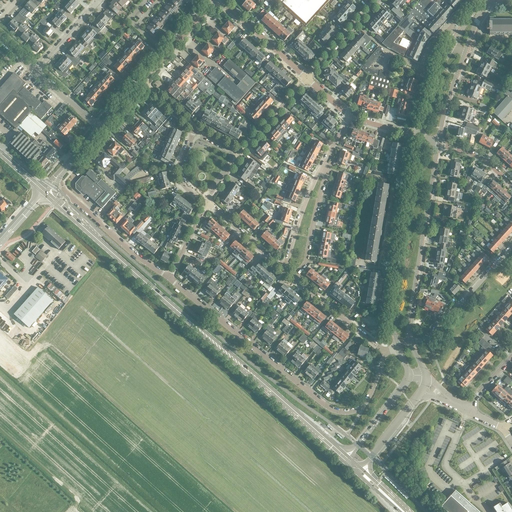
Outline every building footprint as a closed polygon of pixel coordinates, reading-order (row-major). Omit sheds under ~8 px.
[(30,1),(37,8),(38,8),(40,6),(39,5),(41,2),(42,3),(44,0),(32,0),(31,2),(30,1)] [(74,0),(72,0),(69,4),(75,10),(80,5),(74,0)] [(124,9),(114,0),(108,7),(118,16),(120,13),(119,12),(122,8),(124,9)] [(130,2),(127,0),(114,0),(124,9),(126,6),(125,5),(128,1),(130,2)] [(169,0),(169,1),(179,10),(185,3),(182,1),(181,0),(169,0)] [(249,0),(248,0),(245,3),(252,9),(254,6),(255,5),(249,0)] [(279,0),(306,24),(327,0),(279,0)] [(347,4),(345,6),(352,12),(356,8),(351,4),(353,2),(351,0),(346,0),(348,1),(346,3),(347,4)] [(402,6),(395,0),(391,0),(389,2),(395,7),(391,11),(397,16),(400,19),(404,15),(399,10),(402,6)] [(422,16),(426,11),(430,7),(434,2),(433,4),(428,0),(421,0),(414,8),(413,10),(409,14),(413,17),(414,16),(426,27),(425,28),(432,34),(433,33),(433,34),(437,29),(430,23),(430,22),(422,16)] [(435,3),(438,5),(449,16),(453,11),(442,1),(441,2),(438,0),(438,1),(437,0),(435,0),(434,2),(435,3)] [(444,0),(447,3),(455,9),(459,5),(453,0),(444,0)] [(30,1),(19,14),(27,20),(35,28),(36,26),(26,16),(30,11),(33,14),(37,8),(30,1)] [(165,5),(163,7),(173,16),(179,10),(169,1),(170,2),(166,6),(165,5)] [(59,12),(63,7),(58,2),(53,7),(59,12)] [(449,16),(438,5),(435,3),(434,2),(430,7),(438,13),(445,20),(449,16)] [(252,9),(245,3),(242,7),(248,13),(252,9)] [(75,10),(69,4),(65,9),(71,14),(75,10)] [(352,12),(345,6),(343,8),(342,7),(341,9),(348,16),(352,12)] [(159,12),(157,14),(167,23),(173,16),(163,7),(163,8),(164,9),(160,13),(159,12)] [(438,13),(430,7),(426,11),(429,14),(441,25),(445,20),(438,13)] [(326,11),(322,8),(319,11),(327,18),(329,15),(325,12),(326,11)] [(383,10),(382,11),(381,11),(379,13),(379,14),(386,20),(388,18),(389,19),(391,17),(386,12),(386,11),(383,8),(382,9),(383,10)] [(102,14),(98,18),(105,25),(109,20),(110,21),(115,15),(109,9),(104,15),(102,14)] [(348,16),(341,9),(339,11),(340,12),(338,14),(345,20),(348,16)] [(441,25),(429,14),(426,11),(422,16),(430,22),(437,29),(441,25)] [(61,13),(56,18),(63,23),(67,19),(61,13)] [(386,20),(379,14),(379,13),(377,16),(376,18),(384,25),(385,23),(384,22),(386,20)] [(27,20),(19,14),(8,26),(16,33),(18,30),(23,24),(27,20)] [(153,18),(151,21),(161,30),(167,23),(157,14),(156,14),(158,16),(154,20),(153,18)] [(262,21),(266,25),(272,18),(268,14),(262,21)] [(345,20),(338,14),(336,17),(335,16),(331,20),(334,23),(337,20),(341,24),(345,20)] [(413,17),(409,14),(398,26),(406,33),(413,40),(425,45),(427,40),(431,35),(432,34),(425,28),(424,29),(420,25),(419,27),(411,20),(413,17)] [(54,33),(46,25),(50,21),(45,16),(40,22),(45,27),(41,30),(49,38),(54,33)] [(63,23),(56,18),(52,22),(58,28),(63,23)] [(105,25),(98,18),(93,23),(96,25),(94,27),(100,33),(102,30),(101,29),(105,25)] [(272,18),(266,25),(271,29),(277,22),(272,18)] [(384,25),(376,18),(374,19),(372,21),(372,22),(379,28),(381,25),(382,27),(384,25)] [(493,18),(490,18),(490,21),(487,21),(487,23),(487,24),(485,25),(484,26),(484,27),(484,28),(485,28),(485,29),(486,29),(487,29),(487,33),(490,33),(490,35),(493,35),(511,34),(511,18),(493,19),(493,18)] [(154,36),(161,30),(151,21),(150,21),(152,23),(148,26),(147,25),(145,27),(154,36)] [(379,28),(372,22),(372,21),(370,24),(369,26),(368,25),(367,26),(371,29),(371,28),(376,33),(378,31),(377,30),(379,28)] [(229,22),(225,26),(231,31),(235,27),(229,22)] [(277,22),(271,29),(275,33),(281,26),(282,25),(281,23),(279,25),(277,22)] [(329,27),(326,30),(324,29),(322,31),(330,38),(335,33),(332,30),(334,28),(330,23),(327,26),(329,27)] [(29,29),(23,24),(18,30),(23,35),(21,37),(21,38),(29,29)] [(294,31),(297,33),(303,26),(300,24),(294,31)] [(231,31),(225,26),(222,29),(228,35),(231,31)] [(281,26),(275,33),(280,37),(286,30),(281,26)] [(398,38),(399,37),(401,39),(406,33),(398,26),(393,32),(382,44),(387,48),(398,54),(404,57),(404,56),(407,49),(396,45),(394,43),(398,38)] [(89,28),(85,33),(92,39),(96,35),(97,35),(100,33),(94,27),(91,30),(89,28)] [(29,29),(21,38),(27,43),(29,40),(34,34),(32,37),(28,34),(31,31),(29,29)] [(286,30),(280,37),(285,41),(291,35),(286,30)] [(293,39),(297,43),(299,40),(301,41),(302,40),(302,38),(300,37),(304,33),(301,30),(293,39)] [(330,38),(322,31),(320,34),(322,35),(319,38),(318,36),(315,39),(320,44),(322,41),(325,43),(330,38)] [(94,41),(92,39),(85,33),(81,37),(83,39),(81,41),(90,50),(93,48),(90,45),(94,41)] [(218,33),(215,37),(221,43),(224,45),(229,40),(226,37),(225,38),(218,33)] [(40,39),(34,34),(29,40),(35,45),(32,47),(32,48),(40,39)] [(378,35),(375,38),(381,43),(384,40),(378,35)] [(231,40),(235,44),(235,45),(239,40),(234,36),(231,40)] [(359,36),(354,41),(360,46),(365,41),(359,36)] [(221,43),(215,37),(212,41),(218,46),(221,43)] [(40,39),(32,48),(38,53),(43,47),(39,44),(42,41),(40,39)] [(244,39),(242,41),(240,39),(239,40),(235,45),(237,47),(238,46),(243,51),(250,43),(244,39)] [(138,41),(136,43),(132,40),(130,42),(131,44),(140,52),(144,47),(138,41)] [(292,48),(296,51),(302,44),(301,43),(302,42),(301,41),(299,40),(297,43),(292,48)] [(420,56),(425,45),(413,40),(412,42),(409,48),(408,51),(420,56)] [(90,50),(81,41),(79,44),(77,42),(73,47),(80,53),(82,55),(85,51),(87,53),(90,50)] [(360,46),(354,41),(350,46),(355,51),(360,46)] [(250,43),(243,51),(244,50),(250,54),(255,48),(250,43)] [(136,56),(140,52),(131,44),(128,48),(130,50),(136,56)] [(208,44),(205,48),(211,54),(215,50),(208,44)] [(303,44),(302,44),(296,51),(300,55),(306,48),(304,46),(305,45),(303,44)] [(355,51),(350,46),(345,51),(351,57),(355,51)] [(80,53),(73,47),(68,51),(70,53),(68,56),(78,64),(80,62),(76,58),(80,53)] [(487,53),(497,59),(498,60),(503,52),(499,50),(498,52),(491,47),(487,53)] [(211,54),(205,48),(201,52),(208,57),(211,54)] [(255,48),(250,54),(255,59),(260,53),(255,48)] [(306,48),(300,55),(304,58),(310,51),(311,51),(309,49),(308,49),(306,48)] [(369,68),(383,52),(378,48),(367,61),(361,68),(369,75),(372,75),(369,86),(374,87),(376,88),(389,95),(389,93),(390,89),(388,88),(391,79),(396,59),(390,58),(386,72),(369,69),(369,68)] [(124,53),(126,54),(133,60),(136,56),(130,50),(128,49),(124,53)] [(310,51),(304,58),(305,59),(304,59),(306,61),(307,60),(309,62),(316,54),(313,52),(312,53),(310,51)] [(351,57),(345,51),(340,57),(346,62),(351,57)] [(420,56),(408,51),(405,56),(417,62),(420,56)] [(126,54),(124,53),(123,54),(125,56),(122,59),(129,64),(133,60),(126,54)] [(260,53),(255,59),(252,62),(251,61),(243,71),(244,71),(247,68),(248,69),(253,63),(254,62),(255,62),(257,61),(260,64),(266,58),(260,53)] [(106,57),(102,62),(106,66),(108,64),(111,62),(108,59),(110,58),(111,57),(108,55),(107,55),(106,57)] [(198,55),(195,59),(203,66),(205,63),(204,62),(205,61),(198,55)] [(78,64),(68,56),(66,58),(64,56),(60,61),(69,69),(73,66),(75,68),(78,64)] [(353,60),(359,65),(361,67),(363,65),(360,63),(355,58),(353,60)] [(482,62),(479,68),(488,72),(491,67),(495,69),(497,64),(488,58),(486,61),(485,64),(482,62)] [(122,59),(118,63),(125,69),(129,64),(122,59)] [(203,66),(195,59),(191,63),(198,69),(200,66),(202,67),(203,66)] [(255,83),(229,60),(223,67),(241,82),(237,86),(246,94),(255,83)] [(69,69),(60,61),(56,66),(58,67),(55,70),(65,79),(68,75),(66,73),(69,69)] [(265,68),(270,73),(275,67),(270,62),(265,68)] [(343,68),(341,66),(337,62),(335,64),(341,70),(343,68)] [(118,63),(115,66),(114,67),(121,73),(125,69),(118,63)] [(198,73),(190,65),(186,68),(194,75),(190,79),(195,83),(191,88),(190,87),(191,86),(189,84),(188,85),(188,84),(185,87),(191,93),(205,78),(198,73)] [(275,67),(270,73),(267,76),(268,77),(269,77),(271,77),(273,80),(281,71),(275,67)] [(194,75),(186,68),(183,72),(190,79),(194,75)] [(216,68),(207,77),(214,83),(233,100),(231,102),(235,106),(246,94),(237,86),(216,68)] [(327,79),(328,80),(335,72),(334,73),(332,71),(333,70),(331,68),(328,71),(327,71),(325,73),(326,74),(324,76),(326,78),(325,78),(326,79),(327,79)] [(488,72),(479,68),(477,73),(480,75),(480,76),(483,78),(483,77),(486,78),(488,72)] [(286,76),(281,71),(273,80),(272,81),(277,85),(272,90),(270,92),(271,93),(286,76)] [(190,79),(183,72),(179,76),(186,83),(190,79)] [(335,72),(328,80),(332,83),(338,77),(336,75),(337,74),(335,72)] [(26,84),(14,73),(0,88),(0,115),(15,129),(32,111),(41,120),(52,108),(45,101),(42,104),(23,87),(26,84)] [(108,75),(104,79),(110,85),(114,81),(108,75)] [(291,81),(286,76),(271,93),(275,97),(277,95),(274,92),(279,86),(278,85),(281,82),(286,87),(291,81)] [(338,77),(332,83),(336,87),(343,79),(341,77),(340,78),(338,77)] [(345,85),(350,79),(347,77),(342,83),(345,85)] [(205,78),(191,93),(193,94),(198,88),(205,94),(207,91),(213,95),(218,90),(212,85),(205,78)] [(407,81),(406,84),(416,87),(418,81),(407,78),(406,80),(407,81)] [(110,85),(104,79),(101,82),(100,80),(98,82),(107,89),(110,85)] [(485,79),(483,83),(494,88),(496,88),(497,85),(496,85),(496,84),(485,79)] [(191,93),(185,87),(183,85),(182,85),(177,80),(174,83),(173,82),(170,87),(177,93),(185,100),(191,93)] [(493,90),(494,88),(483,83),(479,81),(477,87),(472,85),(469,90),(479,94),(482,95),(484,89),(485,90),(486,89),(490,90),(491,91),(493,90)] [(103,94),(107,89),(98,82),(94,86),(96,88),(103,94)] [(416,87),(406,84),(405,87),(404,87),(402,93),(406,94),(407,91),(414,93),(416,87)] [(348,98),(354,90),(349,86),(343,93),(348,98)] [(177,93),(170,87),(166,91),(174,97),(177,93)] [(96,88),(92,92),(99,98),(103,94),(96,88)] [(479,94),(469,90),(467,96),(471,97),(471,99),(474,100),(474,98),(477,99),(479,94)] [(511,91),(510,94),(507,91),(499,101),(501,103),(493,113),(502,121),(511,109),(511,91)] [(92,92),(89,96),(87,95),(95,102),(99,98),(92,92)] [(191,93),(185,100),(183,103),(186,105),(184,107),(188,110),(194,104),(192,102),(193,101),(191,99),(193,98),(191,96),(193,94),(191,93)] [(95,102),(87,95),(85,97),(87,98),(84,101),(91,107),(95,102)] [(302,108),(303,107),(310,99),(306,95),(300,101),(299,102),(299,103),(301,105),(300,106),(302,108)] [(264,99),(262,100),(269,106),(273,101),(268,96),(265,100),(264,99)] [(363,107),(365,98),(366,96),(363,96),(362,97),(360,96),(359,102),(358,101),(357,104),(358,104),(358,105),(363,107)] [(410,105),(404,103),(405,100),(397,98),(395,104),(400,105),(399,109),(409,111),(410,108),(410,107),(410,105)] [(310,99),(303,107),(305,108),(306,107),(308,109),(314,102),(310,99)] [(259,106),(264,111),(269,106),(262,100),(263,101),(259,106)] [(373,102),(370,101),(368,110),(373,111),(376,101),(374,100),(373,102)] [(376,101),(373,111),(378,113),(381,104),(378,103),(378,101),(376,101)] [(314,102),(308,109),(310,111),(309,112),(311,114),(318,106),(314,102)] [(194,104),(188,110),(192,114),(194,112),(195,114),(199,109),(198,108),(199,106),(197,104),(196,105),(194,104)] [(152,106),(148,110),(163,124),(167,120),(160,113),(152,106)] [(244,111),(240,107),(238,106),(236,108),(238,110),(242,113),(244,115),(246,113),(243,111),(244,111)] [(259,106),(254,111),(260,116),(264,111),(259,106)] [(318,106),(311,114),(313,116),(314,114),(316,116),(322,110),(318,106)] [(475,111),(473,111),(464,108),(462,114),(475,117),(476,112),(475,111)] [(205,123),(210,114),(212,112),(207,109),(201,121),(205,123)] [(409,111),(399,109),(398,109),(397,111),(398,111),(397,115),(403,116),(402,119),(406,120),(407,117),(409,111),(409,112),(409,111)] [(163,124),(148,110),(145,115),(156,125),(155,127),(153,125),(150,128),(155,132),(155,133),(163,124)] [(260,116),(254,111),(253,110),(252,112),(253,113),(250,116),(252,118),(255,121),(260,116)] [(31,137),(35,133),(39,136),(43,131),(47,126),(32,112),(19,126),(31,137)] [(210,114),(205,123),(210,126),(214,118),(212,117),(213,116),(210,114)] [(475,117),(462,114),(460,119),(472,123),(473,121),(474,121),(475,117)] [(68,115),(64,119),(73,127),(77,122),(73,119),(74,119),(71,116),(70,117),(69,115),(68,115)] [(292,118),(288,115),(284,120),(289,125),(294,119),(292,118)] [(214,118),(210,126),(215,128),(220,118),(216,116),(214,118)] [(322,123),(326,127),(333,119),(331,117),(330,117),(329,116),(326,118),(325,117),(323,120),(324,121),(322,123)] [(220,118),(215,128),(219,131),(223,123),(221,122),(222,121),(220,119),(220,118)] [(66,121),(62,125),(69,131),(73,127),(64,119),(66,121)] [(333,119),(326,127),(332,133),(336,128),(335,128),(336,127),(335,126),(337,124),(336,123),(336,122),(335,122),(336,121),(333,119)] [(500,126),(501,125),(500,125),(497,122),(494,119),(491,122),(498,128),(500,126)] [(289,125),(284,120),(279,125),(285,130),(288,133),(290,131),(286,128),(289,125)] [(147,128),(139,121),(135,125),(142,131),(145,134),(147,132),(145,131),(147,128)] [(69,131),(62,125),(60,123),(56,128),(65,135),(69,131)] [(223,123),(219,131),(224,133),(229,124),(226,123),(226,124),(223,123)] [(229,124),(224,133),(228,136),(233,128),(230,127),(231,126),(229,124)] [(142,131),(135,125),(131,130),(138,135),(140,133),(145,138),(142,141),(146,145),(151,139),(149,137),(145,134),(142,131)] [(285,130),(279,125),(275,129),(280,134),(280,135),(282,136),(283,138),(285,135),(282,132),(285,130)] [(233,128),(228,136),(233,138),(238,129),(235,128),(235,129),(233,128)] [(172,131),(171,131),(168,129),(167,132),(179,137),(181,132),(173,129),(172,131)] [(238,129),(233,138),(238,141),(242,133),(240,132),(240,131),(238,129)] [(275,129),(270,135),(271,135),(269,137),(274,142),(276,140),(278,141),(282,136),(280,135),(280,134),(275,129)] [(56,134),(52,130),(47,136),(51,140),(54,143),(54,144),(60,149),(63,146),(57,140),(58,140),(54,136),(56,134)] [(353,139),(356,140),(359,131),(353,130),(352,132),(351,135),(352,135),(350,139),(353,140),(353,139)] [(177,142),(179,137),(167,132),(165,137),(169,139),(177,142)] [(369,134),(364,133),(361,143),(364,143),(364,142),(367,143),(369,134)] [(49,162),(48,161),(31,145),(18,134),(10,143),(29,161),(29,163),(30,164),(32,164),(43,173),(47,169),(45,166),(49,162)] [(128,134),(125,137),(135,146),(137,144),(135,142),(136,142),(128,134)] [(294,143),(295,143),(298,137),(296,135),(295,137),(291,134),(289,136),(291,138),(293,140),(292,141),(294,143)] [(373,146),(373,148),(377,149),(379,141),(374,140),(374,139),(375,136),(369,134),(367,143),(369,144),(369,145),(373,146)] [(479,143),(484,146),(488,139),(485,137),(485,136),(483,135),(479,143)] [(135,146),(125,137),(122,140),(130,148),(131,147),(133,149),(135,146)] [(177,142),(169,139),(168,141),(167,140),(166,143),(175,147),(177,142)] [(488,139),(484,146),(489,148),(494,141),(492,139),(491,140),(488,139)] [(35,140),(31,145),(48,161),(57,153),(43,141),(40,144),(35,140)] [(316,140),(313,146),(320,150),(323,144),(316,140)] [(264,141),(260,146),(265,151),(270,146),(268,144),(268,145),(264,141)] [(112,144),(111,146),(119,153),(121,151),(119,149),(121,147),(115,142),(114,142),(113,142),(112,143),(112,144)] [(175,147),(166,143),(165,145),(166,146),(165,148),(173,152),(175,147)] [(400,156),(402,146),(393,144),(392,147),(391,147),(390,151),(392,151),(391,154),(400,156)] [(119,153),(111,146),(109,148),(108,148),(107,149),(107,150),(107,151),(113,156),(115,154),(117,156),(119,153)] [(171,156),(173,152),(165,148),(161,146),(159,151),(162,152),(171,156)] [(265,151),(260,146),(255,151),(259,155),(258,155),(260,156),(265,151)] [(320,150),(313,146),(310,152),(316,156),(320,150)] [(496,154),(501,158),(506,152),(504,150),(504,149),(502,147),(496,154)] [(141,152),(140,151),(139,150),(137,152),(134,150),(131,154),(136,158),(141,152)] [(162,153),(159,151),(156,159),(165,163),(166,160),(169,161),(171,156),(162,152),(162,153)] [(352,155),(349,154),(341,151),(340,157),(350,161),(352,156),(352,155)] [(316,156),(310,152),(306,158),(313,162),(316,156)] [(506,152),(501,158),(505,162),(511,156),(506,152)] [(108,155),(107,156),(104,154),(100,158),(107,164),(109,161),(116,168),(109,176),(114,181),(115,180),(126,190),(131,185),(127,182),(126,181),(119,175),(125,169),(108,155)] [(398,165),(400,156),(391,154),(391,157),(389,157),(388,161),(390,161),(389,164),(398,165)] [(263,164),(266,167),(269,164),(261,157),(258,159),(262,162),(264,163),(263,164)] [(310,168),(313,162),(306,158),(304,157),(299,167),(307,171),(309,168),(310,168)] [(350,161),(340,157),(338,163),(346,165),(347,162),(351,163),(351,164),(358,167),(359,164),(350,161)] [(107,164),(100,158),(96,163),(102,168),(107,164)] [(250,159),(247,163),(254,169),(255,166),(257,167),(258,165),(250,159)] [(451,163),(450,170),(459,172),(460,166),(461,167),(461,165),(460,164),(461,161),(455,160),(454,163),(451,163)] [(254,169),(247,163),(243,168),(253,174),(254,172),(253,172),(253,171),(252,170),(254,169)] [(397,175),(398,165),(389,164),(389,167),(387,166),(387,171),(388,171),(388,174),(395,175),(397,175)] [(253,174),(243,168),(240,172),(248,177),(252,180),(255,175),(253,174)] [(474,171),(471,177),(475,180),(481,171),(476,168),(476,169),(474,168),(473,170),(474,171)] [(459,172),(450,170),(449,177),(452,177),(451,181),(457,182),(458,178),(459,178),(459,176),(458,176),(459,172)] [(85,178),(84,177),(83,177),(77,184),(77,188),(84,195),(85,195),(86,194),(102,208),(116,193),(91,171),(90,171),(89,171),(89,173),(87,175),(85,178)] [(481,171),(475,180),(481,184),(484,180),(483,179),(486,175),(481,171)] [(248,177),(240,172),(237,176),(246,182),(248,180),(246,179),(248,177)] [(339,173),(337,179),(345,182),(347,176),(339,173)] [(298,174),(296,180),(303,183),(306,177),(298,174)] [(363,182),(371,184),(373,174),(367,174),(363,182)] [(151,182),(150,177),(135,181),(136,186),(151,182)] [(348,183),(345,182),(337,179),(335,185),(344,187),(346,188),(348,183)] [(303,183),(296,180),(293,187),(300,190),(303,183)] [(266,189),(269,185),(264,181),(261,185),(266,189)] [(460,182),(457,182),(451,181),(451,184),(448,184),(447,191),(456,192),(456,187),(457,187),(459,187),(460,182)] [(488,186),(488,187),(487,188),(485,186),(481,190),(485,194),(488,191),(490,193),(488,196),(490,198),(493,195),(491,193),(492,191),(497,185),(493,181),(488,186)] [(245,186),(253,191),(255,188),(247,182),(245,186)] [(233,183),(229,187),(238,193),(239,191),(238,190),(240,188),(233,183)] [(389,191),(390,187),(388,187),(388,186),(378,184),(366,261),(376,262),(376,261),(377,261),(378,258),(376,258),(388,190),(389,191)] [(344,187),(335,185),(334,190),(342,193),(344,187)] [(502,189),(497,185),(492,191),(494,193),(495,192),(497,194),(502,189)] [(238,193),(229,187),(226,191),(234,196),(235,195),(239,197),(240,195),(238,193)] [(300,190),(293,187),(290,193),(298,196),(300,190)] [(499,201),(506,193),(502,189),(497,194),(497,195),(495,197),(492,200),(494,202),(497,199),(499,201)] [(342,193),(334,190),(332,196),(340,199),(342,193)] [(234,196),(226,191),(223,195),(232,201),(233,199),(232,198),(234,196)] [(458,192),(456,192),(447,191),(446,197),(449,198),(448,201),(454,202),(454,198),(456,198),(457,199),(458,192)] [(171,195),(175,198),(170,205),(174,208),(182,198),(173,192),(171,195)] [(298,196),(290,193),(288,199),(290,200),(295,202),(298,196)] [(511,197),(506,193),(499,201),(504,206),(502,209),(504,211),(508,207),(505,204),(511,197)] [(232,205),(234,203),(232,201),(223,195),(220,200),(226,203),(225,205),(226,205),(228,205),(229,203),(232,205)] [(182,198),(174,208),(175,208),(176,207),(178,208),(179,207),(180,209),(186,201),(182,198)] [(1,201),(0,200),(0,203),(5,208),(9,204),(3,199),(1,201)] [(137,204),(137,205),(139,202),(137,200),(130,208),(132,210),(135,213),(140,207),(137,204)] [(118,212),(115,210),(119,205),(116,201),(111,207),(113,208),(107,215),(109,216),(108,217),(109,217),(109,218),(110,219),(111,219),(112,219),(118,212)] [(186,201),(180,209),(183,210),(182,211),(184,213),(190,204),(186,201)] [(341,205),(333,203),(332,207),(329,206),(328,212),(336,214),(337,209),(340,209),(341,205)] [(190,204),(184,213),(180,218),(178,217),(177,219),(185,223),(186,220),(183,218),(185,215),(185,216),(187,213),(189,215),(190,215),(192,213),(191,212),(194,208),(190,204)] [(456,211),(456,208),(464,210),(465,207),(457,205),(456,207),(448,206),(448,207),(444,206),(443,210),(448,211),(447,217),(452,218),(453,216),(456,217),(457,211),(456,211)] [(285,208),(283,213),(281,212),(281,214),(290,218),(292,211),(287,209),(285,208)] [(238,216),(243,221),(248,215),(243,210),(241,212),(238,216)] [(118,212),(112,219),(112,220),(112,221),(113,222),(114,222),(115,222),(117,224),(123,217),(118,212)] [(336,214),(328,212),(326,217),(334,219),(338,220),(339,214),(336,214)] [(290,218),(281,214),(280,214),(279,217),(281,218),(280,222),(282,223),(282,222),(287,224),(290,218)] [(248,215),(243,221),(248,225),(253,220),(248,215)] [(137,232),(139,234),(135,240),(140,243),(145,237),(147,234),(143,231),(153,219),(150,217),(137,232)] [(334,219),(326,217),(325,223),(329,224),(329,225),(332,226),(333,225),(334,219)] [(207,225),(206,226),(208,228),(209,227),(211,229),(216,223),(212,219),(207,225)] [(125,231),(131,224),(126,220),(120,227),(122,228),(122,229),(122,230),(124,231),(125,231)] [(131,224),(125,231),(125,232),(125,233),(127,234),(128,234),(130,236),(132,234),(134,235),(144,224),(140,220),(134,227),(131,224)] [(183,224),(176,220),(174,224),(173,223),(170,228),(173,229),(181,233),(183,228),(181,227),(183,224)] [(253,220),(248,225),(254,230),(257,227),(259,225),(253,220)] [(221,227),(216,223),(211,229),(215,233),(221,227)] [(48,226),(41,234),(58,249),(65,242),(48,226)] [(221,227),(215,233),(220,237),(225,231),(221,227)] [(440,230),(439,236),(448,238),(450,228),(444,227),(443,230),(440,230)] [(506,228),(501,233),(507,238),(511,233),(506,228)] [(181,233),(173,229),(172,231),(171,231),(170,233),(179,238),(181,233)] [(230,236),(225,231),(220,237),(224,241),(230,236)] [(261,237),(265,241),(270,235),(266,231),(264,233),(265,233),(261,237)] [(179,238),(170,233),(169,236),(170,236),(167,242),(172,245),(174,241),(176,243),(179,238)] [(501,233),(497,238),(502,243),(507,238),(501,233)] [(352,235),(343,234),(342,237),(348,239),(347,243),(350,244),(352,235)] [(270,235),(265,241),(269,244),(274,239),(270,235)] [(448,238),(439,236),(438,243),(441,244),(440,247),(446,248),(448,238)] [(140,243),(144,247),(149,241),(145,237),(140,243)] [(497,238),(492,243),(498,248),(502,243),(497,238)] [(274,239),(269,244),(273,248),(279,241),(276,239),(275,240),(274,239)] [(144,247),(149,251),(154,244),(149,241),(144,247)] [(236,241),(233,244),(230,241),(226,245),(231,250),(232,249),(235,251),(240,245),(236,241)] [(279,241),(273,248),(277,251),(280,247),(280,248),(282,246),(278,243),(280,242),(279,241)] [(199,242),(196,247),(205,251),(207,249),(205,248),(207,246),(199,242)] [(493,253),(498,248),(492,243),(487,248),(493,253)] [(159,248),(154,244),(149,251),(154,254),(159,248)] [(240,245),(235,251),(239,255),(245,249),(240,245)] [(42,262),(47,256),(36,246),(32,251),(37,256),(36,257),(42,262)] [(205,251),(196,247),(194,251),(202,255),(203,253),(204,253),(205,251)] [(446,248),(440,247),(440,251),(437,250),(436,257),(444,258),(446,248)] [(245,249),(239,255),(243,259),(249,253),(245,249)] [(330,258),(331,252),(319,250),(318,256),(323,257),(323,258),(326,258),(326,257),(327,258),(330,258)] [(8,252),(6,255),(12,261),(15,258),(8,252)] [(167,263),(171,255),(165,252),(161,260),(167,263)] [(243,259),(242,261),(246,265),(253,257),(249,253),(243,259)] [(483,253),(478,258),(483,263),(488,258),(483,253)] [(213,260),(212,262),(215,262),(219,258),(220,256),(217,254),(216,256),(214,258),(213,260)] [(447,265),(451,266),(455,256),(452,255),(447,265)] [(444,258),(436,257),(435,264),(437,264),(437,268),(443,269),(444,258)] [(219,258),(215,262),(217,264),(220,266),(221,265),(222,265),(224,263),(221,260),(221,259),(219,258)] [(353,268),(354,268),(356,259),(349,258),(347,267),(349,270),(353,271),(353,268)] [(478,258),(473,263),(479,268),(483,263),(478,258)] [(260,263),(258,265),(257,264),(255,267),(256,268),(253,271),(255,273),(256,272),(258,274),(264,267),(260,263)] [(473,263),(469,268),(474,273),(479,268),(473,263)] [(217,264),(211,271),(214,274),(220,267),(220,266),(217,264)] [(182,274),(187,278),(194,269),(189,265),(182,274)] [(264,267),(258,274),(260,275),(259,277),(261,278),(268,271),(264,267)] [(194,269),(187,278),(188,277),(193,280),(198,273),(196,271),(197,270),(195,268),(194,269)] [(469,268),(464,274),(470,279),(474,273),(469,268)] [(306,276),(310,280),(316,273),(313,271),(314,270),(312,269),(311,270),(311,269),(306,276)] [(0,281),(4,285),(8,280),(3,275),(4,274),(4,273),(2,271),(1,271),(0,272),(0,281)] [(264,283),(272,275),(268,271),(261,278),(260,279),(264,283)] [(199,273),(198,273),(193,280),(198,284),(199,282),(201,284),(207,277),(205,275),(200,272),(199,273)] [(340,277),(336,281),(339,283),(343,279),(342,279),(346,274),(344,272),(342,274),(340,277)] [(316,273),(310,280),(315,283),(320,277),(316,273)] [(444,281),(446,277),(449,275),(448,274),(448,275),(439,273),(438,276),(432,274),(429,286),(434,287),(434,285),(437,286),(438,280),(444,281)] [(465,284),(470,279),(464,274),(459,279),(465,284)] [(276,278),(272,275),(264,283),(269,288),(274,283),(273,282),(276,278)] [(455,281),(449,275),(446,277),(453,283),(455,281)] [(228,286),(234,278),(232,276),(226,284),(228,286)] [(320,277),(315,283),(320,287),(325,280),(320,277)] [(234,278),(228,286),(231,288),(234,284),(239,288),(242,284),(234,278)] [(325,280),(320,287),(324,291),(330,283),(329,282),(328,283),(325,280)] [(51,282),(47,286),(62,301),(66,296),(51,282)] [(204,291),(209,295),(215,287),(210,283),(204,291)] [(454,296),(460,289),(455,284),(449,291),(454,296)] [(281,293),(283,295),(288,288),(284,285),(277,293),(279,295),(281,293)] [(215,287),(209,295),(213,299),(221,289),(217,286),(215,287)] [(38,287),(30,296),(14,314),(29,328),(53,301),(38,287)] [(331,295),(332,296),(335,299),(337,296),(341,291),(337,287),(334,290),(332,293),(331,295)] [(288,288),(283,295),(285,296),(283,298),(286,300),(289,296),(292,292),(288,288)] [(277,292),(274,289),(263,302),(268,305),(271,301),(270,300),(277,292)] [(341,291),(337,296),(335,299),(340,302),(345,296),(346,295),(341,291)] [(264,292),(259,298),(263,301),(268,295),(264,292)] [(292,292),(289,296),(286,300),(288,302),(289,300),(291,302),(296,296),(297,295),(292,292)] [(223,306),(231,297),(226,293),(218,303),(223,306)] [(297,295),(296,296),(291,302),(293,303),(292,305),(294,307),(301,298),(297,295)] [(346,295),(345,296),(340,302),(344,306),(350,298),(346,295)] [(236,301),(231,297),(223,306),(228,310),(236,301)] [(424,307),(431,311),(434,305),(433,304),(435,301),(427,297),(425,301),(427,302),(424,307)] [(350,298),(344,306),(349,310),(351,307),(351,308),(353,305),(355,301),(354,300),(354,301),(350,298)] [(443,305),(435,301),(433,304),(434,305),(431,311),(437,313),(440,308),(441,309),(443,305)] [(302,308),(302,309),(301,309),(303,311),(304,310),(306,312),(311,306),(307,302),(302,308)] [(316,310),(311,306),(306,312),(307,312),(306,313),(308,314),(311,316),(316,310)] [(233,314),(238,318),(244,311),(239,307),(233,314)] [(246,308),(244,311),(238,318),(242,322),(248,315),(249,317),(253,313),(246,308)] [(505,309),(502,313),(501,312),(502,313),(508,319),(511,314),(505,309)] [(321,313),(316,310),(311,316),(314,318),(314,319),(315,320),(316,320),(321,313)] [(293,311),(289,316),(288,315),(286,319),(289,321),(295,313),(293,311)] [(277,313),(272,319),(273,319),(269,323),(272,325),(276,320),(280,315),(277,313)] [(325,317),(321,313),(316,320),(319,322),(318,323),(320,324),(320,323),(325,317)] [(502,313),(498,317),(496,315),(496,316),(498,317),(504,323),(508,319),(502,313)] [(247,326),(252,330),(258,322),(256,320),(257,319),(254,317),(253,318),(247,326)] [(498,317),(494,321),(493,320),(493,321),(500,327),(504,323),(498,317)] [(292,325),(284,319),(282,322),(286,326),(282,331),(285,333),(292,325)] [(260,320),(258,322),(252,330),(256,334),(263,326),(262,326),(264,323),(260,320)] [(500,327),(493,321),(492,320),(492,321),(493,322),(491,325),(489,324),(488,324),(496,331),(500,327)] [(330,321),(325,327),(325,328),(327,330),(327,329),(330,331),(335,325),(330,321)] [(496,331),(488,324),(484,329),(492,336),(496,331)] [(292,325),(285,333),(287,335),(294,327),(292,325)] [(340,328),(335,325),(330,331),(330,332),(331,333),(332,332),(335,335),(340,328)] [(344,332),(340,328),(335,335),(338,337),(337,338),(339,339),(339,338),(344,332)] [(261,338),(266,341),(272,334),(268,330),(261,338)] [(349,336),(344,332),(339,338),(342,341),(341,341),(343,343),(349,336)] [(272,334),(266,341),(271,345),(278,336),(276,334),(275,336),(272,334)] [(317,338),(314,341),(319,345),(321,343),(321,342),(323,339),(319,336),(317,338)] [(343,358),(346,354),(348,351),(347,351),(353,344),(355,343),(361,345),(362,342),(358,339),(352,343),(349,341),(343,348),(343,347),(334,358),(337,360),(343,358)] [(282,342),(276,349),(280,353),(286,345),(282,342)] [(320,348),(313,342),(309,347),(311,348),(312,348),(314,350),(313,351),(315,353),(320,348)] [(286,345),(280,353),(285,357),(291,349),(293,346),(289,343),(287,345),(286,345)] [(326,346),(324,348),(330,355),(333,353),(326,346)] [(366,357),(369,349),(360,347),(357,355),(366,357)] [(490,354),(488,352),(485,350),(483,348),(482,347),(481,348),(485,352),(483,355),(488,361),(492,356),(490,354)] [(290,361),(294,365),(301,357),(298,355),(300,353),(300,352),(298,351),(296,353),(290,361)] [(488,361),(483,355),(481,353),(477,358),(479,360),(485,365),(488,361)] [(301,357),(294,365),(299,368),(305,361),(301,357)] [(479,360),(475,364),(481,369),(485,365),(479,360)] [(355,362),(351,366),(358,371),(361,367),(355,362)] [(475,364),(471,368),(477,373),(481,369),(475,364)] [(304,372),(309,376),(315,369),(310,365),(304,372)] [(345,369),(348,371),(354,376),(358,371),(351,366),(349,365),(345,369)] [(477,373),(471,368),(468,366),(465,370),(467,372),(473,378),(477,373)] [(315,369),(309,376),(313,380),(320,372),(315,369)] [(348,371),(344,375),(342,374),(350,381),(354,376),(348,371)] [(467,372),(463,377),(469,382),(473,378),(467,372)] [(350,381),(342,374),(338,378),(347,385),(350,381)] [(463,377),(459,382),(458,383),(463,388),(469,382),(463,377)] [(347,385),(338,378),(335,383),(337,384),(343,390),(347,385)] [(331,388),(323,381),(320,385),(332,395),(335,391),(331,388)] [(339,394),(343,390),(335,383),(333,385),(331,388),(335,391),(339,394)] [(492,393),(497,398),(503,391),(498,386),(492,393)] [(503,391),(497,398),(502,402),(511,391),(509,389),(506,393),(503,391)] [(511,391),(502,402),(507,406),(511,400),(511,398),(511,397),(511,395),(511,391)] [(500,465),(494,468),(496,471),(502,467),(505,473),(511,469),(511,465),(510,463),(508,464),(506,461),(503,463),(500,465)] [(445,511),(476,511),(455,492),(441,508),(445,511)] [(511,511),(511,509),(508,503),(502,507),(500,504),(493,508),(496,511),(511,511)]
